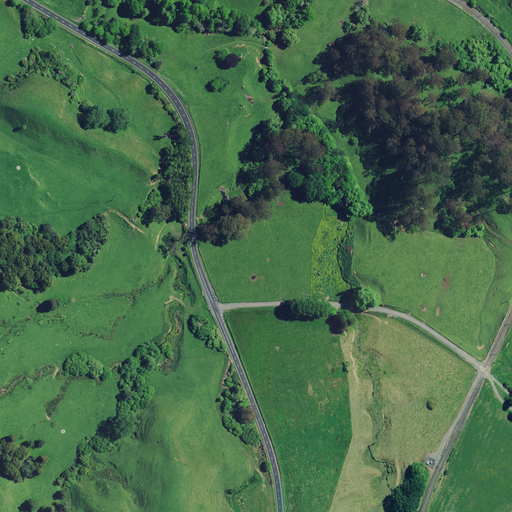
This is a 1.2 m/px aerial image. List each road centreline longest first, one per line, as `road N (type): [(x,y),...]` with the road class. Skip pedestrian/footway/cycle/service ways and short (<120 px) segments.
road 1 (primary): [(216,307),(193,243),(194,149),(181,110),(135,64),(24,0)]
road 2 (unclassified): [(216,307),(382,308),(407,315),(483,370)]
road 3 (primary): [(278,511),(272,463),(216,307)]
